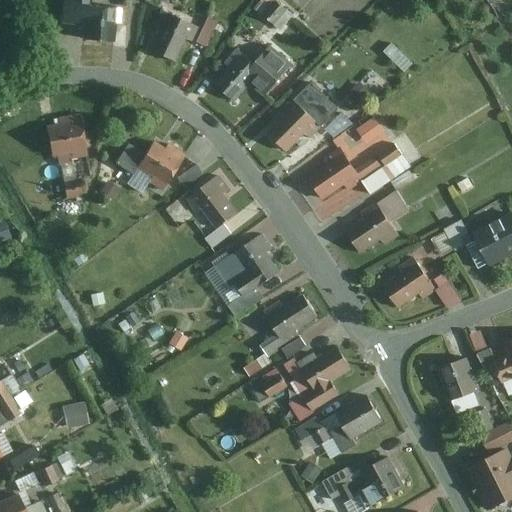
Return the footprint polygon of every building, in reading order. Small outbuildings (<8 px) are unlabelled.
[(85,23),(84,38),(112,40),(113,21),(123,21),(124,3),(88,0),(87,0),(60,0),(60,23),(85,23)] [(285,8),(277,0),(263,14),(272,22),(285,8)] [(159,28),(150,50),(175,61),(186,37),(192,40),(199,25),(161,9),(154,26),(159,28)] [(206,45),(217,21),(209,17),(198,41),(206,45)] [(122,48),(123,21),(113,21),(112,40),(112,47),(122,48)] [(230,66),(216,84),(235,100),(250,82),(264,95),(292,63),(269,45),(254,61),(237,46),(224,62),(230,66)] [(312,82),(282,111),(285,115),(268,132),(287,151),(305,135),(310,140),(340,110),(312,82)] [(59,122),(46,124),(52,155),(56,154),(57,162),(71,159),(71,157),(87,154),(79,112),(58,116),(59,122)] [(374,117),(358,129),(368,143),(384,131),(374,117)] [(166,148),(154,139),(145,153),(128,141),(115,162),(132,173),(137,167),(152,176),(149,181),(162,189),(184,153),(168,143),(166,148)] [(394,144),(379,154),(388,166),(403,156),(394,144)] [(329,164),(309,177),(323,198),(345,184),(350,190),(362,181),(382,167),(375,155),(356,168),(341,148),(326,158),(329,164)] [(196,163),(178,177),(185,186),(203,173),(196,163)] [(382,167),(362,181),(370,192),(390,178),(382,167)] [(411,170),(392,181),(397,189),(415,178),(411,170)] [(217,176),(187,199),(198,214),(203,209),(217,227),(239,212),(225,194),(228,191),(217,176)] [(83,179),(63,182),(66,196),(86,192),(83,179)] [(119,187),(108,180),(102,191),(113,198),(119,187)] [(397,189),(378,203),(392,222),(409,209),(397,189)] [(143,203),(128,190),(119,201),(134,214),(143,203)] [(365,218),(345,231),(360,254),(382,239),(386,245),(401,235),(392,222),(378,203),(362,214),(365,218)] [(511,212),(475,232),(492,265),(511,254),(511,212)] [(462,219),(446,228),(457,249),(473,240),(462,219)] [(223,224),(206,238),(213,247),(231,233),(223,224)] [(245,296),(279,272),(267,253),(273,249),(262,232),(227,255),(236,269),(243,264),(249,273),(235,282),(245,296)] [(404,273),(385,286),(398,306),(419,292),(424,299),(438,291),(437,289),(415,256),(399,267),(404,273)] [(437,289),(438,291),(449,306),(463,302),(444,273),(436,279),(440,287),(437,289)] [(317,317),(303,294),(283,306),(280,301),(262,312),(277,334),(262,344),(269,356),(300,335),(296,330),(317,317)] [(482,329),(470,333),(475,348),(487,344),(482,329)] [(283,349),(289,357),(305,345),(299,337),(283,349)] [(511,338),(504,341),(509,355),(495,360),(501,374),(503,380),(511,376),(511,338)] [(351,368),(338,346),(318,358),(314,352),(298,363),(316,389),(304,396),(312,410),(340,394),(331,380),(351,368)] [(501,374),(495,360),(490,349),(478,354),(490,379),(501,374)] [(265,354),(244,368),(250,377),(271,363),(265,354)] [(468,357),(439,368),(450,399),(467,393),(480,388),(468,357)] [(280,374),(253,391),(261,403),(288,386),(280,374)] [(0,382),(0,404),(11,398),(2,382),(0,382)] [(467,393),(450,399),(456,413),(472,407),(467,393)] [(382,422),(367,395),(337,412),(343,424),(331,432),(344,452),(357,445),(354,440),(382,422)] [(11,398),(0,404),(0,410),(6,421),(20,413),(11,398)] [(83,402),(62,406),(66,428),(87,424),(83,402)] [(494,427),(487,409),(475,413),(481,432),(494,427)] [(316,418),(295,428),(301,439),(321,428),(316,418)] [(511,423),(511,421),(483,435),(491,452),(511,441),(511,423)] [(324,428),(312,435),(318,445),(330,439),(324,428)] [(511,455),(509,448),(468,469),(488,510),(511,498),(511,455)] [(405,486),(388,457),(361,473),(368,487),(359,492),(369,508),(405,486)] [(311,462),(302,475),(314,483),(322,470),(311,462)] [(57,480),(50,466),(38,472),(44,486),(57,480)] [(347,468),(323,482),(333,499),(341,495),(345,502),(358,495),(350,482),(354,480),(347,468)] [(64,511),(57,494),(47,498),(53,511),(64,511)] [(23,511),(16,495),(0,502),(0,511),(23,511)]
